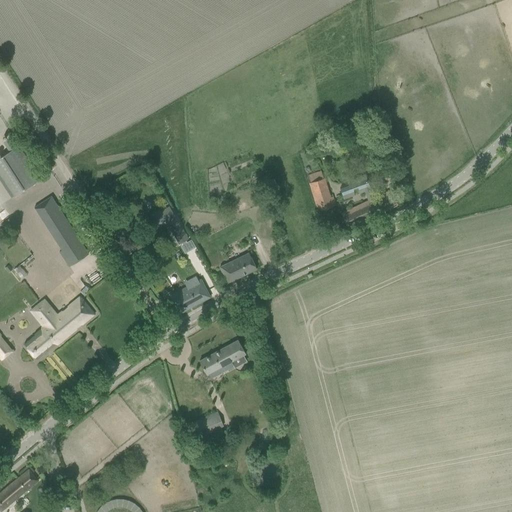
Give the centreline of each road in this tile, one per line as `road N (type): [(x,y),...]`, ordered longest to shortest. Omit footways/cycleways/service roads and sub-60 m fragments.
road 1 (unclassified): [(166,329),(403,212),(511,129)]
road 2 (unclassified): [(166,329),(0,60)]
road 3 (unclassified): [(0,466),(166,329)]
